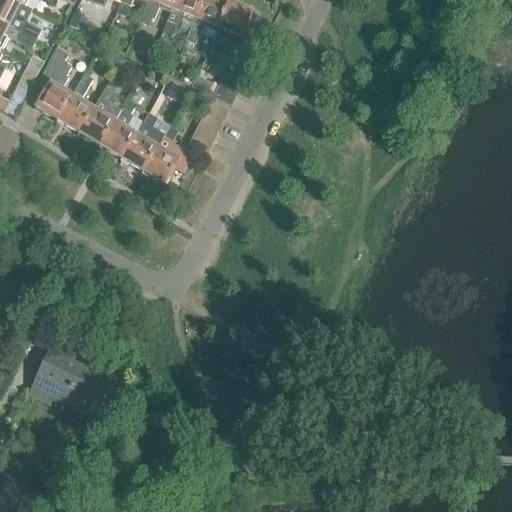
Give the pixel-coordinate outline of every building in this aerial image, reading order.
[(25,10),(4,0),(0,0),(0,25),(37,44),(42,34),(26,26),(32,14),(25,10)] [(4,0),(25,10),(30,0),(32,0),(38,3),(38,0),(40,0),(49,4),(51,0),(4,0)] [(80,0),(80,1),(102,10),(106,0),(80,0)] [(150,0),(123,0),(117,16),(125,19),(133,0),(140,0),(149,3),(150,0)] [(176,0),(150,0),(149,3),(140,25),(148,28),(151,20),(153,21),(159,7),(172,12),(176,0)] [(203,0),(177,0),(172,12),(163,34),(172,38),(176,27),(179,28),(183,17),(195,22),(203,0)] [(230,3),(221,0),(203,0),(195,22),(187,41),(186,43),(197,47),(202,36),(214,41),(230,3)] [(254,13),(230,3),(214,41),(211,49),(209,52),(211,53),(222,57),(225,49),(247,58),(253,45),(242,41),(254,13)] [(86,21),(76,16),(69,28),(79,33),(86,21)] [(0,52),(3,55),(10,42),(32,54),(37,44),(0,25),(0,52)] [(99,50),(86,43),(82,50),(95,57),(99,50)] [(34,111),(56,124),(72,98),(63,93),(70,82),(67,80),(73,71),(65,66),(69,59),(57,52),(40,80),(49,85),(34,111)] [(211,53),(208,62),(219,66),(222,57),(211,53)] [(121,61),(111,56),(106,66),(116,70),(121,61)] [(235,57),(229,68),(247,77),(253,66),(235,57)] [(39,73),(43,64),(32,59),(28,67),(28,68),(39,73)] [(147,66),(157,71),(160,65),(150,60),(147,66)] [(17,90),(28,96),(40,73),(39,73),(28,68),(17,90)] [(242,87),(247,77),(229,68),(224,78),(242,87)] [(56,124),(78,137),(93,111),(80,103),(93,83),(84,78),(72,98),(56,124)] [(236,98),(242,88),(242,87),(224,78),(218,89),(236,98)] [(183,84),(191,88),(193,83),(185,79),(183,84)] [(188,94),(173,86),(167,99),(182,106),(188,94)] [(213,99),(231,108),(236,98),(218,89),(213,99)] [(78,137),(99,150),(115,124),(122,112),(109,104),(115,95),(106,90),(93,111),(78,137)] [(130,98),(127,103),(136,108),(139,103),(142,98),(133,93),(130,98)] [(99,150),(121,163),(143,125),(130,118),(136,108),(127,103),(122,112),(115,124),(99,150)] [(205,115),(223,124),(228,114),(210,105),(205,115)] [(121,163),(142,176),(158,149),(165,137),(152,130),(157,120),(149,115),(143,125),(121,163)] [(200,125),(217,134),(223,124),(205,115),(200,125)] [(200,125),(194,136),(212,145),(217,134),(200,125)] [(142,176),(164,189),(175,171),(183,175),(193,157),(172,145),(179,133),(171,128),(165,137),(158,149),(142,176)] [(189,146),(207,155),(212,145),(194,136),(189,146)] [(31,399),(52,410),(55,404),(97,426),(113,394),(94,384),(96,380),(71,367),(64,380),(46,371),(31,399)] [(0,511),(20,511),(29,495),(7,484),(0,496),(0,511)]
